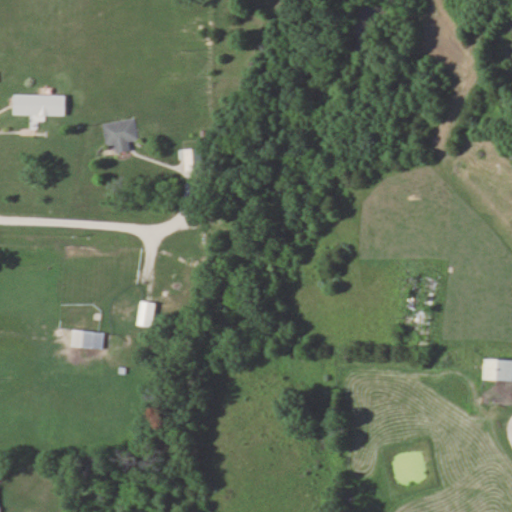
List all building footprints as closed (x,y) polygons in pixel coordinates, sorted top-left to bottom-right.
[(68,115),(68,94),(16,94),(16,115),(68,115)] [(104,123),(108,145),(116,143),(118,153),(132,150),(130,140),(140,139),(137,118),(104,123)] [(433,308),(433,278),(422,278),(422,308),(433,308)] [(137,323),(152,326),(158,302),(143,299),(137,323)] [(106,346),(106,329),(74,329),(74,346),(106,346)] [(485,379),(511,378),(511,357),(485,357),(485,379)]
